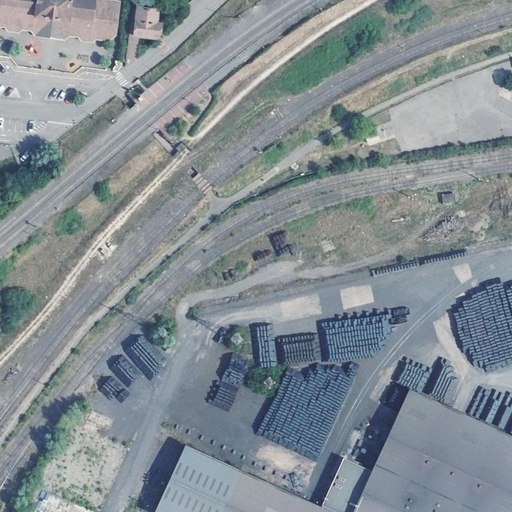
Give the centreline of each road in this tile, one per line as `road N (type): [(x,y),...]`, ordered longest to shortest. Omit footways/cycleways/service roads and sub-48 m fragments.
road 1 (track): [(373,0),(276,64),(214,121),(101,239),(0,362)]
road 2 (residential): [(0,108),(77,112),(215,0)]
